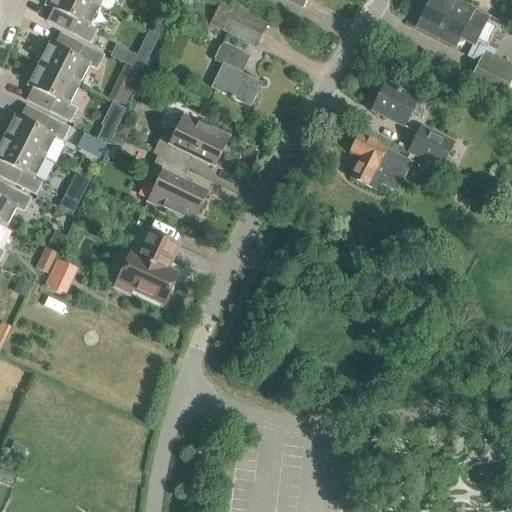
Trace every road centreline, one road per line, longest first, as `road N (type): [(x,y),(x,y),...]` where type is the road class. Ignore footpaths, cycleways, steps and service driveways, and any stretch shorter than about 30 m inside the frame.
road 1 (residential): [(380,0),(286,150),(183,387)]
road 2 (unclassified): [(152,511),(183,387)]
